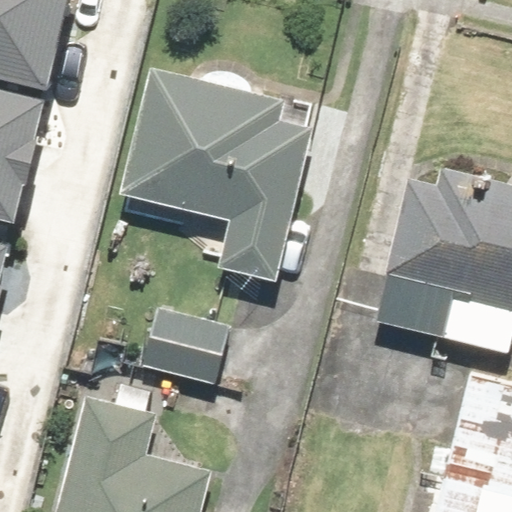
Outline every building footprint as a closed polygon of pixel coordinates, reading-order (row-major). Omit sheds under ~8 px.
[(0,0),(0,65),(53,79),(71,0),(0,0)] [(0,75),(0,196),(22,202),(33,159),(39,160),(50,121),(43,119),(51,89),(0,75)] [(270,100),(141,76),(117,204),(219,222),(209,278),(274,290),(303,131),(265,124),(270,100)] [(511,320),(511,181),(511,189),(431,172),(428,187),(403,182),(372,330),(496,356),(504,319),(511,320)] [(0,236),(0,311),(4,312),(14,272),(8,271),(16,241),(0,236)] [(229,329),(154,309),(138,371),(213,390),(229,329)] [(507,511),(511,487),(511,386),(460,376),(433,511),(507,511)] [(150,419),(77,401),(49,511),(188,511),(199,471),(166,463),(169,448),(145,442),(150,419)]
